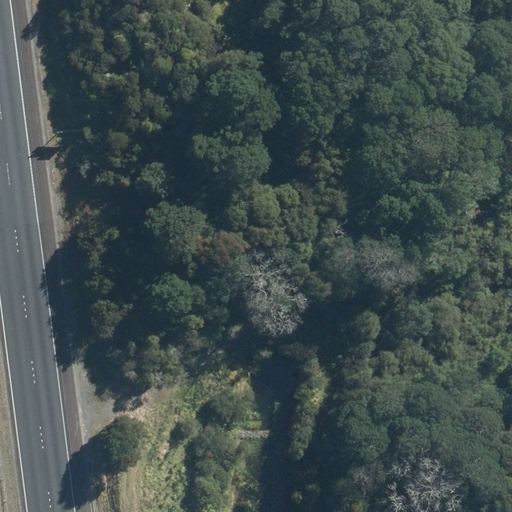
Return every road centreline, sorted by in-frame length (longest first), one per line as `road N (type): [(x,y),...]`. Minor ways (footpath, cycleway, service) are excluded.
road 1 (motorway): [(0,103),(52,511)]
road 2 (track): [(39,416),(130,393),(232,306)]
